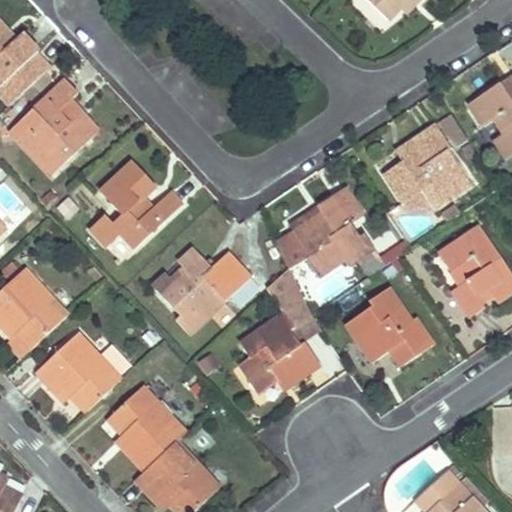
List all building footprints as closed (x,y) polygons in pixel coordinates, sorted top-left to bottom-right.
[(420,0),(368,0),(389,20),(400,9),(408,0),(419,0),(420,1),(420,0)] [(407,14),(420,1),(419,0),(408,0),(400,9),(407,14)] [(0,86),(38,51),(24,36),(19,41),(12,47),(2,37),(8,31),(0,22),(0,86)] [(12,47),(19,41),(8,31),(2,37),(12,47)] [(511,92),(511,76),(500,85),(506,94),(507,96),(511,92)] [(49,177),(99,131),(82,112),(70,123),(59,111),(71,100),(78,93),(67,80),(9,133),(49,177)] [(511,92),(507,96),(506,94),(500,85),(470,105),(485,128),(493,123),(502,136),(509,148),(510,149),(511,147),(511,92)] [(82,112),(71,100),(59,111),(70,123),(82,112)] [(467,141),(450,117),(439,124),(456,149),(467,141)] [(470,187),(449,153),(452,150),(436,126),(405,146),(416,162),(415,162),(406,168),(403,162),(385,174),(406,205),(425,193),(435,209),(470,187)] [(509,159),(511,156),(511,147),(510,149),(509,148),(502,136),(501,137),(494,141),(506,160),(509,159)] [(416,162),(405,146),(396,152),(403,162),(406,168),(415,162),(416,162)] [(134,250),(183,206),(171,193),(150,211),(140,200),(156,187),(134,162),(100,192),(122,216),(113,225),(107,218),(92,231),(106,247),(120,235),(134,250)] [(374,249),(365,234),(359,238),(352,225),(364,217),(345,189),(291,225),(311,257),(306,259),(319,279),(347,261),(350,266),(358,260),(374,249)] [(79,210),(69,198),(57,209),(68,220),(79,210)] [(460,214),(454,206),(442,214),(448,222),(460,214)] [(511,293),(511,275),(480,228),(439,254),(451,273),(456,271),(465,284),(452,293),(470,318),(485,308),(484,306),(478,296),(489,288),(496,298),(498,302),(511,293)] [(385,267),(374,249),(358,260),(358,261),(368,278),(383,268),(385,267)] [(240,308),(260,290),(228,254),(211,269),(195,250),(180,264),(185,270),(171,281),(166,276),(154,288),(179,316),(185,312),(199,328),(210,319),(207,315),(222,301),(225,303),(231,298),(240,308)] [(68,315),(25,269),(0,292),(0,326),(6,332),(12,327),(19,334),(32,349),(68,315)] [(296,297),(288,284),(273,294),(282,307),(296,297)] [(484,306),(496,298),(489,288),(478,296),(484,306)] [(411,323),(388,290),(370,302),(374,308),(347,325),(372,363),(392,351),(402,366),(435,345),(417,319),(411,323)] [(199,328),(185,312),(179,316),(177,319),(177,320),(191,335),(193,334),(199,328)] [(322,366),(306,343),(301,346),(291,331),(295,328),(285,314),(240,344),(249,358),(240,365),(260,394),(277,382),(283,379),(289,388),(322,366)] [(86,326),(79,334),(100,353),(107,346),(86,326)] [(32,349),(19,334),(12,327),(6,332),(12,340),(7,345),(21,359),(32,349)] [(158,340),(147,329),(141,335),(151,346),(158,340)] [(101,359),(79,336),(38,374),(60,397),(66,392),(71,397),(86,413),(121,381),(121,380),(133,369),(113,348),(101,359)] [(210,394),(196,379),(186,388),(200,403),(210,394)] [(284,391),(289,388),(283,379),(277,382),(284,391)] [(185,434),(144,389),(108,421),(123,436),(130,443),(129,444),(123,449),(144,472),(177,442),(185,434)] [(65,403),(71,397),(66,392),(60,397),(65,403)] [(130,443),(123,436),(116,443),(117,443),(123,449),(129,444),(130,443)] [(193,511),(220,488),(177,442),(144,472),(135,481),(159,506),(160,505),(166,500),(166,499),(172,505),(177,511),(193,511)] [(427,511),(485,511),(469,494),(460,484),(448,470),(416,499),(427,511)] [(468,478),(460,484),(469,494),(476,488),(468,478)] [(0,511),(14,511),(22,498),(2,487),(0,485),(0,511)] [(164,511),(172,505),(166,499),(166,500),(160,505),(159,506),(164,511)]
